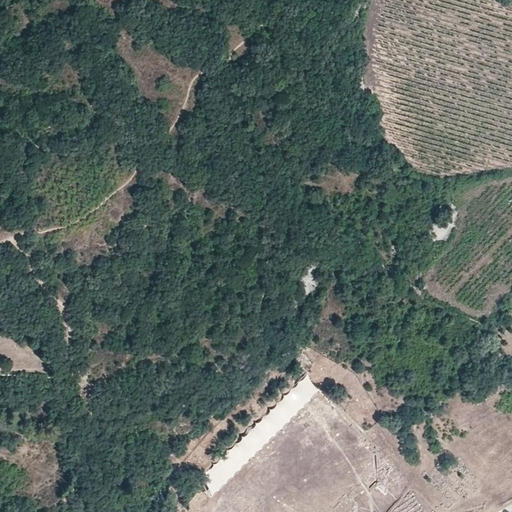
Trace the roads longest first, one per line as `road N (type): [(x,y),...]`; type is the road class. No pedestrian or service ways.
road 1 (track): [(14,238),(58,301),(102,422),(76,487),(42,511)]
road 2 (track): [(212,511),(222,492),(310,407)]
